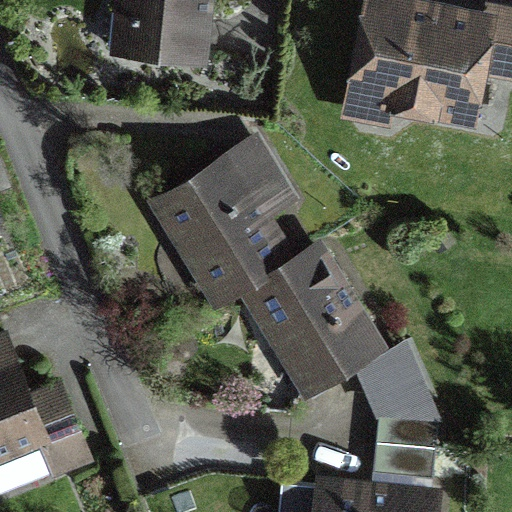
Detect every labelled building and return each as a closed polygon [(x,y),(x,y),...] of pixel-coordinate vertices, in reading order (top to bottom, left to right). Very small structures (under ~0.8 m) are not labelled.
[(220,0),(114,0),(106,77),(212,88),(220,0)] [(511,21),(396,0),(360,0),(337,126),(474,151),(486,91),(511,95),(511,21)] [(207,309),(240,290),(324,242),(265,140),(148,207),(207,309)] [(387,351),(324,242),(240,290),(303,400),(387,351)] [(18,358),(0,363),(0,498),(56,482),(18,358)] [(377,450),(434,454),(437,420),(380,415),(377,450)] [(374,486),(431,491),(434,454),(377,450),(374,486)] [(374,486),(310,480),(306,511),(429,511),(431,491),(374,486)]
